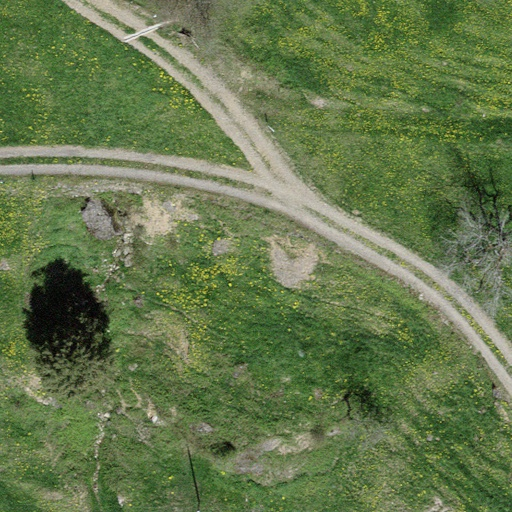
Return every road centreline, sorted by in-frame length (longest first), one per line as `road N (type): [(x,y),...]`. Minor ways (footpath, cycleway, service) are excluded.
road 1 (track): [(118,0),(195,53),(328,213),(496,344),(511,367)]
road 2 (track): [(0,176),(265,198),(328,213)]
road 3 (track): [(511,148),(331,130),(243,110)]
